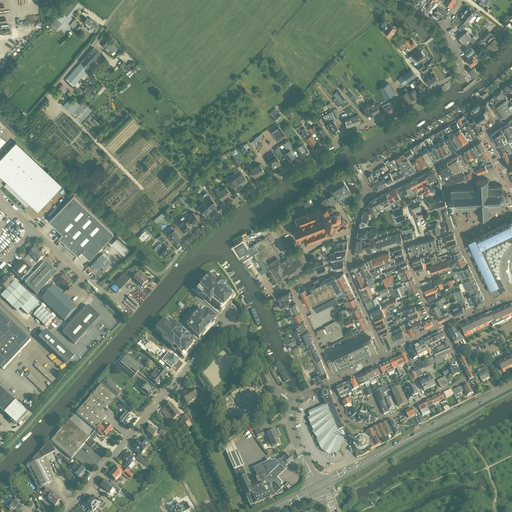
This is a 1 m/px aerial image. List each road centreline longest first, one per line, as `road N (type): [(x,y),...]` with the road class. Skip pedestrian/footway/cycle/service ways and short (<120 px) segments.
road 1 (residential): [(168,268),(187,242),(257,186),(461,70)]
road 2 (residential): [(293,401),(276,388),(246,331),(217,332),(72,511)]
road 3 (primary): [(319,487),(511,386)]
road 4 (residential): [(463,380),(369,429),(346,421),(328,383)]
road 5 (residential): [(481,99),(365,171),(365,198)]
road 6 (residential): [(347,269),(292,287),(333,380)]
road 7 (residential): [(365,198),(485,133)]
road 8 (residential): [(461,232),(490,299),(441,325)]
